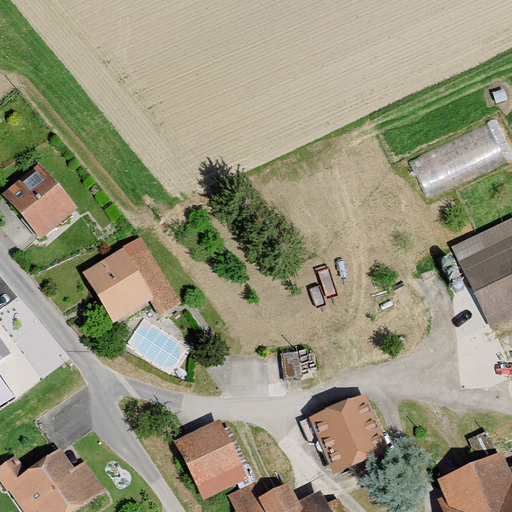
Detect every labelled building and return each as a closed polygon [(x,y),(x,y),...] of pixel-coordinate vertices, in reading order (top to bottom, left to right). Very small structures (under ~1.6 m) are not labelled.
[(402,161),(421,198),(508,155),(489,118),(402,161)] [(30,166),(0,191),(0,201),(34,241),(69,210),(30,166)] [(481,254),(460,264),(486,322),(511,310),(511,220),(474,238),(481,254)] [(134,237),(75,274),(108,325),(144,303),(153,316),(176,301),(134,237)] [(0,338),(0,355),(9,350),(0,338)] [(301,373),(300,349),(286,350),(287,374),(301,373)] [(358,396),(301,419),(324,475),(381,452),(358,396)] [(209,422),(165,444),(193,501),(237,480),(209,422)] [(53,450),(1,486),(18,511),(64,511),(99,490),(79,461),(67,469),(53,450)] [(494,455),(429,483),(441,511),(511,511),(511,471),(503,476),(494,455)] [(251,483),(219,498),(226,511),(322,511),(316,498),(291,510),(278,484),(257,494),(251,483)]
